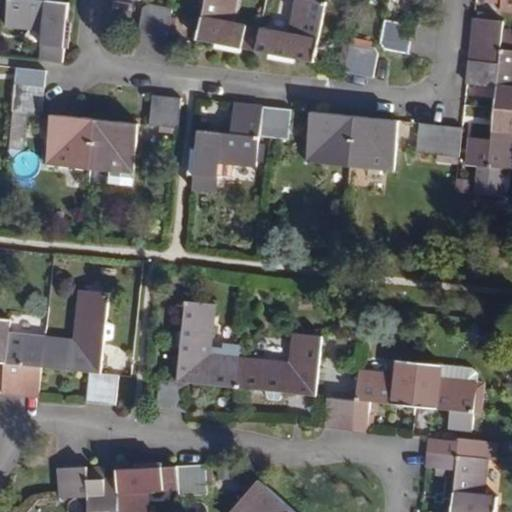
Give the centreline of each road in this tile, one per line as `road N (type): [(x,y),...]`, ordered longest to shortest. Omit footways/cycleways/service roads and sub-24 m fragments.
road 1 (residential): [(94,0),(84,65),(432,104),(446,0)]
road 2 (residential): [(393,511),(394,461),(368,450),(20,425),(0,463)]
